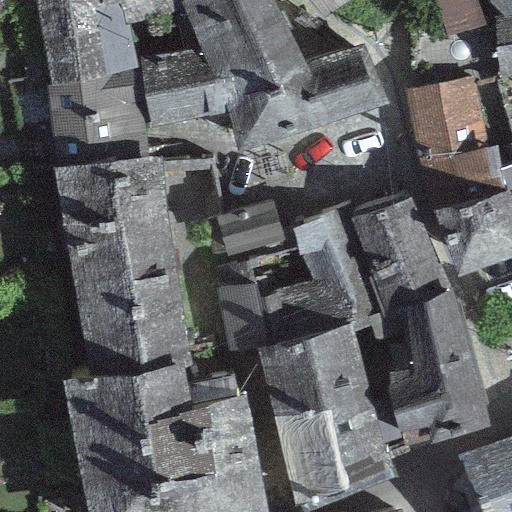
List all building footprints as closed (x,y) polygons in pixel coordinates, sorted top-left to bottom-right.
[(35,0),(51,86),(138,69),(123,25),(119,5),(99,8),(98,0),(35,0)] [(98,0),(99,8),(119,5),(123,25),(184,9),(179,3),(185,0),(98,0)] [(270,0),(185,0),(179,3),(184,9),(199,50),(138,59),(149,127),(226,112),(236,153),(389,104),(363,45),(305,63),(270,0)] [(309,0),(323,19),(350,0),(309,0)] [(435,0),(445,31),(447,37),(457,34),(484,26),(476,0),(435,0)] [(511,0),(487,0),(503,17),(511,15),(511,0)] [(511,15),(503,17),(493,19),(500,75),(502,82),(505,82),(511,81),(511,15)] [(445,31),(410,34),(410,89),(402,90),(417,161),(433,212),(506,193),(501,169),(497,146),(488,149),(472,83),(471,78),(457,34),(447,37),(445,31)] [(148,159),(138,69),(51,86),(45,87),(55,168),(148,159)] [(497,146),(501,169),(506,193),(509,192),(511,199),(511,81),(505,82),(502,82),(500,75),(472,83),(488,149),(497,146)] [(55,168),(67,246),(169,230),(160,158),(148,159),(55,168)] [(506,193),(433,212),(457,278),(511,257),(511,199),(509,192),(506,193)] [(272,199),(214,217),(226,258),(284,241),(272,199)] [(411,200),(351,219),(384,316),(452,291),(411,200)] [(347,207),(291,229),(308,281),(259,296),(256,283),(217,290),(233,374),(260,369),(255,351),(353,324),(355,333),(385,320),(384,316),(351,219),(347,207)] [(169,230),(67,246),(88,376),(89,383),(192,367),(169,230)] [(452,291),(384,316),(385,320),(395,345),(385,348),(387,395),(373,402),(387,458),(489,426),(487,416),(452,291)] [(353,324),(255,351),(260,369),(296,511),(305,511),(392,478),(387,458),(373,402),(355,333),(353,324)] [(89,383),(88,376),(61,382),(86,511),(265,511),(245,392),(236,394),(233,374),(195,381),(192,367),(89,383)] [(511,511),(511,436),(457,455),(478,511),(511,511)]
